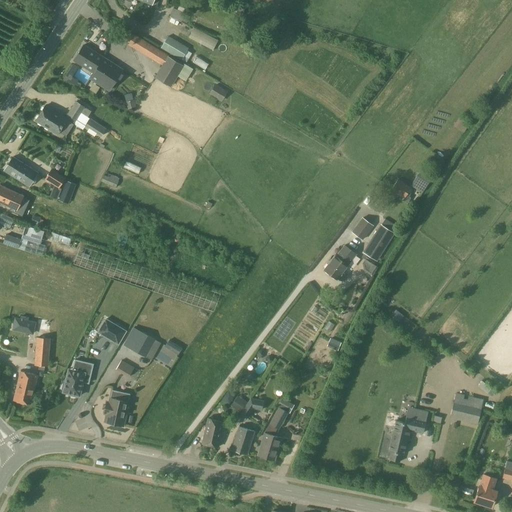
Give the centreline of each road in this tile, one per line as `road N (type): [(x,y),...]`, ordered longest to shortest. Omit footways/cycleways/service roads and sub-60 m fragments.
road 1 (residential): [(169,467),(308,278)]
road 2 (tertiary): [(169,467),(398,511)]
road 3 (secondary): [(0,120),(81,0)]
road 4 (tertiary): [(27,452),(72,447),(169,467)]
